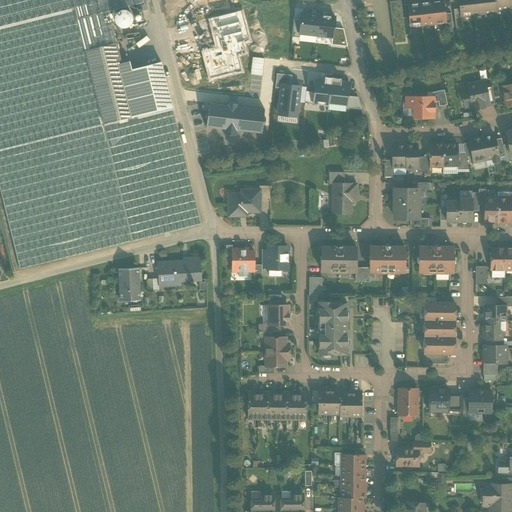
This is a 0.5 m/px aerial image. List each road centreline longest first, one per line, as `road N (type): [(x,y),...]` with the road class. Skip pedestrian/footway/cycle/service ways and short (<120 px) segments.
road 1 (track): [(214,234),(225,511)]
road 2 (unclassified): [(214,234),(154,0)]
road 3 (residential): [(467,235),(466,374),(382,375)]
road 4 (unclassified): [(214,234),(0,287)]
road 5 (residential): [(303,234),(304,374)]
road 6 (residential): [(374,134),(439,133),(511,117)]
road 7 (residential): [(382,375),(381,511)]
road 8 (residential): [(347,1),(374,134)]
